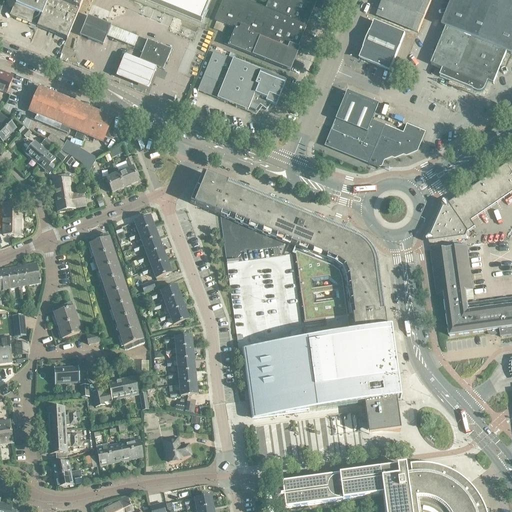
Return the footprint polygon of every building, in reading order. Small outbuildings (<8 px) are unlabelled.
[(17,0),(11,16),(66,39),(67,39),(83,0),(17,0)] [(144,0),(201,23),(209,0),(144,0)] [(297,49),(316,1),(313,0),(268,0),(265,10),(241,0),(222,0),(214,21),(230,28),(224,45),(290,72),(299,50),(297,49)] [(377,17),(418,33),(431,0),(383,0),(383,2),(385,3),(381,12),(379,11),(377,17)] [(439,78),(477,93),(478,93),(479,94),(480,94),(482,93),(483,93),(484,92),(485,91),(485,90),(488,83),(494,85),(494,84),(493,84),(505,53),(511,55),(511,0),(452,0),(442,26),(447,29),(432,65),(431,65),(443,70),(439,78)] [(106,37),(111,26),(99,21),(91,18),(87,16),(79,36),(83,38),(91,41),(102,46),(106,37)] [(405,35),(375,23),(363,52),(364,53),(368,61),(367,62),(390,72),(405,35)] [(111,26),(106,37),(134,48),(139,37),(111,26)] [(142,55),(139,61),(162,70),(165,64),(171,50),(147,40),(141,55),(142,55)] [(259,106),(263,108),(266,110),(271,104),(276,106),(285,83),(213,53),(197,92),(247,112),(249,109),(255,111),(259,106)] [(157,68),(125,55),(122,62),(119,69),(116,75),(116,77),(148,90),(149,88),(151,82),(154,75),(157,68)] [(13,77),(0,72),(0,92),(6,95),(13,77)] [(103,143),(107,131),(112,119),(38,88),(28,112),(35,115),(33,120),(67,134),(69,129),(77,132),(75,137),(81,140),(83,135),(103,143)] [(333,128),(326,144),(369,161),(368,165),(370,161),(381,165),(383,161),(392,157),(394,158),(403,154),(406,156),(414,152),(415,149),(418,150),(425,133),(406,125),(403,133),(393,130),(394,127),(385,124),(384,126),(371,121),(373,117),(376,119),(378,112),(375,111),(378,105),(346,92),(332,128),(333,128)] [(5,120),(0,114),(0,139),(3,142),(15,129),(5,119),(5,120)] [(25,130),(21,135),(26,139),(30,135),(25,130)] [(47,140),(43,144),(50,150),(54,146),(47,140)] [(25,154),(38,165),(48,153),(35,142),(25,154)] [(67,142),(62,151),(80,162),(86,153),(67,142)] [(64,163),(68,157),(61,151),(57,156),(60,157),(59,159),(64,163)] [(55,159),(48,153),(38,165),(49,175),(55,168),(51,164),(55,159)] [(86,153),(80,162),(89,172),(97,159),(86,153)] [(69,167),(75,161),(70,157),(65,163),(69,167)] [(126,162),(115,167),(118,174),(124,189),(138,183),(135,176),(138,175),(131,158),(125,160),(126,162)] [(429,244),(466,239),(469,233),(468,233),(475,228),(471,222),(511,193),(511,161),(456,200),(455,200),(449,204),(447,203),(442,206),(442,207),(437,219),(436,219),(434,224),(435,225),(429,237),(428,237),(429,244)] [(106,179),(112,194),(124,189),(118,174),(114,165),(109,167),(113,176),(106,179)] [(192,199),(190,204),(216,214),(220,216),(230,220),(244,226),(258,231),(285,243),(298,248),(295,255),(304,323),(304,324),(324,321),(325,325),(325,327),(305,330),(305,334),(307,342),(245,350),(251,401),(254,420),(364,405),(368,437),(400,432),(395,401),(400,400),(391,331),(391,330),(386,331),(385,325),(384,319),(383,308),(381,293),(379,278),(377,266),(377,264),(376,262),(376,260),(372,252),(367,245),(361,240),(354,236),(350,235),(333,228),(319,222),(310,218),(309,220),(304,218),(297,215),(296,215),(296,213),(284,208),(270,202),(256,196),(242,190),(228,185),(202,174),(200,179),(198,184),(196,189),(194,194),(192,199)] [(55,198),(72,195),(68,175),(51,178),(55,198)] [(55,198),(57,212),(74,210),(74,207),(76,206),(76,208),(85,207),(83,193),(72,195),(55,198)] [(20,204),(2,203),(3,220),(3,236),(20,236),(21,224),(20,204)] [(138,234),(154,229),(149,217),(134,223),(138,234)] [(138,234),(143,246),(158,240),(154,229),(138,234)] [(109,239),(108,239),(107,235),(90,241),(90,239),(84,241),(86,246),(89,245),(124,351),(127,350),(144,345),(142,341),(143,341),(126,290),(109,239)] [(143,246),(147,257),(162,251),(158,240),(143,246)] [(499,330),(500,338),(511,335),(511,298),(478,303),(478,305),(475,305),(475,303),(468,304),(466,291),(473,290),(467,246),(430,251),(436,295),(443,294),(449,337),(489,332),(489,333),(491,335),(493,335),(495,334),(497,332),(496,331),(499,330)] [(147,257),(151,268),(166,263),(162,251),(147,257)] [(166,263),(151,268),(155,280),(171,274),(166,263)] [(36,264),(5,269),(0,270),(0,291),(3,291),(40,285),(40,283),(41,282),(40,280),(39,280),(36,264)] [(141,286),(143,294),(156,290),(153,282),(141,286)] [(164,303),(179,298),(175,287),(160,293),(164,303)] [(164,303),(168,314),(183,308),(179,298),(164,303)] [(72,308),(71,304),(52,311),(62,341),(81,334),(73,308),(72,308)] [(170,318),(173,326),(188,320),(183,308),(168,314),(165,315),(167,320),(170,318)] [(26,336),(24,316),(12,317),(14,338),(26,336)] [(99,343),(97,336),(86,338),(88,345),(99,343)] [(191,337),(170,339),(171,344),(175,344),(175,349),(192,348),(191,337)] [(0,338),(0,364),(11,363),(8,338),(0,338)] [(175,349),(177,362),(193,360),(192,348),(175,349)] [(177,362),(173,362),(173,367),(177,366),(178,374),(194,372),(193,360),(177,362)] [(79,384),(78,368),(68,369),(65,370),(65,369),(53,369),(54,385),(79,384)] [(178,374),(179,385),(195,384),(194,372),(178,374)] [(121,381),(125,399),(138,396),(134,378),(121,381)] [(92,394),(95,408),(104,406),(103,403),(112,401),(125,399),(121,381),(108,384),(111,393),(102,395),(101,392),(92,394)] [(196,395),(195,384),(179,385),(180,392),(176,393),(176,397),(196,395)] [(88,386),(80,386),(81,398),(89,398),(88,386)] [(142,412),(150,411),(147,394),(140,396),(142,412)] [(177,403),(175,411),(184,412),(186,404),(177,403)] [(64,408),(47,409),(47,416),(49,417),(49,421),(76,419),(80,419),(80,413),(76,413),(75,413),(67,413),(67,417),(64,417),(64,408)] [(65,431),(65,426),(77,426),(76,419),(49,421),(49,424),(48,425),(48,432),(65,431)] [(0,422),(0,445),(12,444),(9,421),(0,422)] [(120,434),(127,432),(125,425),(118,427),(120,434)] [(66,435),(65,431),(48,432),(49,439),(50,440),(50,443),(81,441),(81,435),(77,435),(66,435)] [(188,446),(179,448),(177,439),(163,442),(165,452),(166,452),(168,463),(181,460),(180,457),(190,455),(188,446)] [(81,441),(50,443),(51,446),(49,448),(50,455),(55,454),(56,460),(67,459),(66,449),(81,448),(81,441)] [(139,441),(119,445),(122,462),(143,458),(139,441)] [(95,448),(99,467),(111,465),(108,448),(107,445),(95,448)] [(108,448),(111,465),(122,462),(119,445),(108,448)] [(54,477),(71,473),(68,462),(51,466),(54,477)] [(406,477),(404,467),(281,483),(283,495),(279,495),(279,494),(278,494),(277,494),(276,494),(275,494),(275,495),(274,495),(274,496),(274,497),(274,498),(274,499),(275,499),(276,500),(277,500),(278,500),(279,499),(280,499),(280,498),(283,498),(285,509),(382,496),(384,511),(483,511),(482,509),(481,505),(480,503),(478,500),(476,496),(473,493),(472,491),(469,488),(468,486),(465,484),(462,481),(460,480),(458,480),(456,480),(453,480),(451,482),(450,483),(444,481),(440,479),(438,478),(436,477),(431,477),(427,476),(425,476),(423,475),(420,475),(418,475),(416,475),(413,476),(406,477)] [(76,472),(71,473),(54,477),(56,489),(75,485),(74,479),(81,478),(79,471),(76,472)] [(196,511),(212,508),(210,497),(194,500),(196,511)] [(133,511),(127,499),(117,504),(121,511),(138,511),(135,511),(133,511)]
